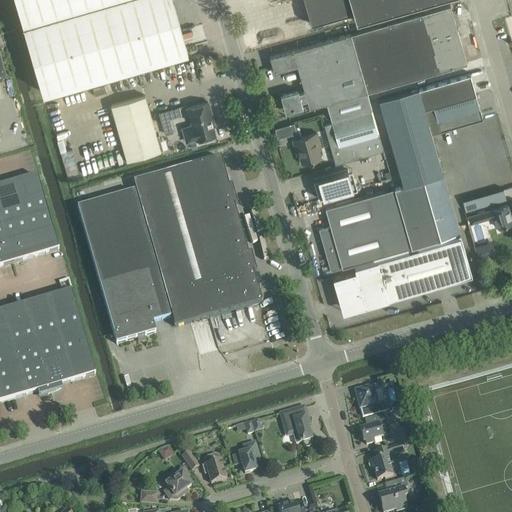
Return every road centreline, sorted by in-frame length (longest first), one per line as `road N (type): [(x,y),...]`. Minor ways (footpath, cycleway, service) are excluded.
road 1 (unclassified): [(321,363),(218,0)]
road 2 (unclassified): [(0,458),(321,363)]
road 3 (unclassified): [(321,363),(511,306)]
road 4 (residential): [(212,511),(221,500),(348,462)]
road 5 (unclassified): [(511,120),(477,0)]
